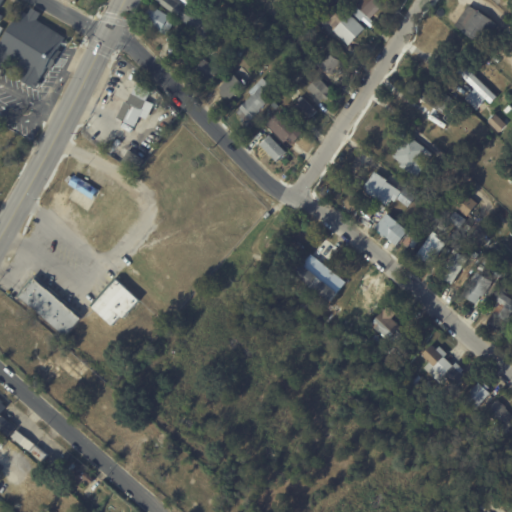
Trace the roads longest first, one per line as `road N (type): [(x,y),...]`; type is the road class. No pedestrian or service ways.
road 1 (residential): [(112,25),(260,174),(361,240),(511,377)]
road 2 (secondary): [(124,0),(0,237)]
road 3 (residential): [(423,0),(294,198)]
road 4 (residential): [(0,367),(160,511)]
